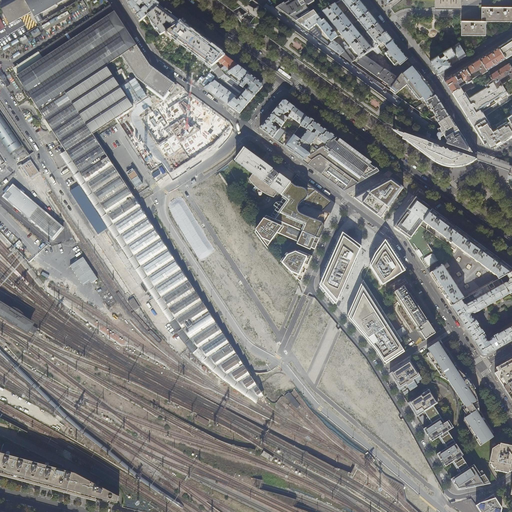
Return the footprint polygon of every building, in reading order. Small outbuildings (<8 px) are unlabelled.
[(18,0),(1,10),(9,24),(31,12),(38,24),(43,21),(39,15),(64,0),(18,0)] [(151,13),(159,7),(149,0),(124,0),(139,22),(146,17),(145,14),(146,14),(147,13),(148,12),(149,11),(151,13)] [(246,4),(253,0),(252,0),(216,0),(223,5),(233,12),(241,7),(243,6),(246,4)] [(311,11),(307,5),(309,4),(316,0),(291,0),(284,4),(283,3),(274,7),(300,26),(314,17),(311,13),(310,12),(311,11)] [(359,0),(340,0),(339,1),(341,3),(342,2),(349,10),(360,1),(359,0)] [(364,6),(360,1),(349,10),(358,21),(369,12),(364,6)] [(300,26),(274,7),(272,6),(271,8),(267,4),(264,8),(263,8),(261,10),(427,132),(425,135),(429,136),(427,140),(439,144),(453,136),(437,124),(415,108),(395,94),(390,90),(351,63),(340,55),(328,46),(300,26)] [(343,14),(335,4),(322,12),(332,24),(343,14)] [(461,21),(461,35),(485,35),(486,21),(511,20),(511,6),(481,7),(482,21),(461,21)] [(159,7),(151,13),(147,16),(152,23),(151,24),(153,27),(155,30),(156,29),(160,36),(180,24),(181,23),(168,14),(159,7)] [(319,14),(316,9),(311,13),(314,17),(319,14)] [(255,18),(250,25),(252,26),(261,33),(293,57),(314,72),(380,124),(383,127),(386,130),(389,132),(420,155),(434,146),(437,145),(439,144),(427,140),(429,136),(425,135),(427,132),(261,10),(260,12),(257,16),(255,18)] [(123,57),(138,47),(135,42),(126,29),(115,12),(17,75),(60,142),(67,151),(90,188),(115,172),(91,135),(135,108),(137,113),(152,102),(135,77),(123,57)] [(374,18),(369,12),(358,21),(367,33),(379,24),(374,18)] [(337,37),(319,14),(314,17),(300,26),(308,31),(315,26),(317,24),(331,42),(330,43),(328,46),(340,55),(348,49),(349,48),(344,42),(339,46),(333,41),(337,37)] [(352,26),(343,14),(332,24),(341,35),(352,26)] [(180,24),(160,36),(152,41),(156,47),(161,55),(171,63),(184,72),(195,81),(205,88),(218,79),(211,67),(216,64),(218,61),(224,57),(222,55),(215,50),(204,42),(192,33),(180,24)] [(383,28),(379,24),(367,33),(366,34),(368,37),(370,35),(373,39),(370,42),(371,44),(372,44),(386,33),(383,28)] [(315,26),(308,31),(328,46),(330,43),(321,38),(322,34),(315,26)] [(352,26),(341,35),(350,46),(362,37),(352,26)] [(390,37),(386,33),(372,44),(373,45),(374,47),(377,45),(378,47),(383,43),(386,46),(393,41),(390,37)] [(370,47),(362,37),(350,46),(359,57),(363,54),(374,47),(373,45),(370,47)] [(511,37),(507,40),(499,46),(509,61),(511,58),(511,37)] [(395,43),(393,41),(386,46),(390,51),(386,54),(395,66),(398,63),(401,66),(408,60),(395,43)] [(465,54),(458,42),(451,47),(455,54),(459,60),(462,58),(466,55),(465,54)] [(511,65),(509,61),(499,46),(495,49),(487,53),(480,58),(487,69),(506,57),(509,63),(490,75),(494,81),(497,87),(503,84),(511,77),(511,65)] [(123,57),(135,77),(163,98),(174,84),(172,82),(156,70),(150,66),(145,59),(138,47),(123,57)] [(449,58),(455,54),(451,47),(430,61),(434,66),(439,73),(446,68),(454,63),(451,59),(449,58)] [(356,59),(348,49),(340,55),(351,63),(356,59)] [(391,88),(398,79),(394,75),(389,72),(385,69),(384,70),(363,54),(359,57),(357,59),(360,61),(358,63),(383,81),(382,83),(386,85),(387,84),(389,85),(388,86),(391,88)] [(224,57),(218,61),(220,63),(219,63),(219,64),(221,65),(222,66),(223,65),(224,67),(223,67),(223,68),(222,68),(220,69),(216,64),(211,67),(218,79),(219,79),(226,75),(225,74),(238,66),(231,60),(225,56),(224,57)] [(448,85),(452,92),(461,86),(462,85),(461,84),(460,85),(457,82),(460,80),(461,82),(464,80),(466,83),(472,79),(469,75),(478,69),(481,73),(487,70),(486,69),(487,69),(480,58),(473,62),(459,71),(444,80),(448,85)] [(244,70),(242,68),(238,66),(225,74),(226,75),(240,86),(249,74),(244,70)] [(398,79),(391,88),(390,90),(395,94),(408,84),(422,103),(424,102),(425,102),(436,96),(435,94),(433,91),(430,87),(413,66),(405,72),(406,73),(403,74),(402,75),(399,77),(398,79)] [(249,74),(240,86),(244,88),(245,87),(244,86),(245,85),(247,84),(249,86),(249,87),(246,90),(254,96),(258,91),(262,87),(262,85),(262,83),(256,79),(253,77),(249,74)] [(219,79),(218,79),(205,88),(211,92),(223,101),(228,105),(235,97),(241,92),(244,89),(244,88),(240,86),(226,75),(219,79)] [(459,104),(462,109),(497,87),(494,81),(485,86),(487,89),(469,100),(461,86),(452,92),(456,100),(457,101),(459,104)] [(469,119),(473,126),(485,119),(481,112),(480,113),(478,109),(481,107),(489,102),(500,95),(504,92),(503,90),(506,89),(503,84),(497,87),(462,109),(465,113),(466,112),(467,114),(466,115),(469,119)] [(246,90),(244,89),(241,92),(242,93),(240,94),(241,95),(237,100),(235,99),(236,98),(235,97),(228,105),(234,110),(240,114),(247,105),(254,96),(246,90)] [(437,124),(449,117),(443,107),(436,96),(415,108),(437,124)] [(287,111),(291,114),(295,108),(291,105),(286,101),(283,101),(278,107),(272,114),(284,123),(288,118),(283,115),(284,114),(286,112),(287,111)] [(295,108),(291,114),(288,118),(289,119),(290,117),(292,118),(291,120),(295,123),(296,121),(301,125),(307,117),(302,113),(295,108)] [(0,114),(0,141),(10,156),(19,150),(23,147),(0,114)] [(281,127),(284,123),(272,114),(266,121),(260,128),(267,133),(273,138),(279,130),(272,124),(273,122),(274,123),(275,122),(281,127)] [(307,117),(301,125),(300,126),(307,131),(302,139),(311,145),(317,138),(326,145),(336,138),(331,134),(322,128),(307,117)] [(452,120),(449,117),(437,124),(453,136),(459,132),(458,130),(452,120)] [(490,127),(485,119),(473,126),(476,131),(483,143),(484,142),(485,144),(484,144),(493,148),(500,143),(509,138),(511,136),(511,124),(507,117),(496,124),(498,127),(492,131),(489,127),(490,127)] [(473,126),(469,119),(467,120),(475,132),(476,131),(473,126)] [(301,140),(294,135),(292,137),(280,128),(279,130),(273,138),(277,141),(286,148),(294,154),(302,160),(317,150),(311,145),(302,139),(301,140)] [(466,144),(459,132),(453,136),(439,144),(434,146),(420,155),(424,159),(434,165),(438,167),(443,168),(448,169),(451,169),(453,169),(456,169),(459,169),(461,168),(465,167),(469,165),(477,161),(476,159),(475,158),(474,156),(472,153),(470,150),(466,144)] [(340,143),(338,141),(337,143),(333,140),(326,145),(317,150),(302,160),(309,165),(325,177),(334,183),(340,188),(343,190),(344,191),(363,180),(364,181),(379,172),(378,171),(378,170),(377,169),(377,170),(373,167),(370,165),(370,164),(355,153),(340,143)] [(291,182),(245,149),(235,162),(252,174),(249,180),(252,184),(255,187),(260,191),(267,195),(273,198),(277,193),(281,196),(291,182)] [(130,265),(170,323),(171,322),(164,310),(169,307),(163,298),(158,301),(150,289),(155,286),(149,277),(144,280),(136,268),(141,265),(135,256),(130,259),(122,247),(127,244),(122,235),(116,238),(109,227),(114,223),(111,219),(107,221),(102,213),(106,211),(90,188),(67,151),(60,156),(93,210),(130,265)] [(264,395),(137,205),(130,196),(115,172),(90,188),(106,211),(102,213),(107,221),(111,219),(114,223),(109,227),(116,238),(122,235),(127,244),(122,247),(130,259),(135,256),(141,265),(136,268),(144,280),(149,277),(155,286),(150,289),(158,301),(163,298),(169,307),(164,310),(171,322),(170,323),(177,333),(179,331),(180,332),(182,331),(185,335),(186,334),(191,340),(199,349),(207,357),(215,365),(225,373),(239,383),(260,398),(264,395)] [(331,211),(335,203),(331,200),(302,178),(297,187),(291,182),(281,196),(289,201),(275,220),(319,239),(319,238),(320,238),(320,236),(321,235),(321,233),(322,232),(322,231),(323,231),(323,229),(324,228),(324,227),(324,226),(323,224),(321,222),(318,221),(317,220),(316,220),(314,219),(313,219),(306,216),(300,213),(300,209),(298,208),(298,206),(304,206),(304,205),(330,214),(331,211)] [(378,186),(355,199),(365,207),(379,217),(381,219),(404,188),(393,180),(391,179),(378,186)] [(0,196),(0,198),(54,240),(64,227),(10,185),(0,196)] [(427,230),(420,225),(423,221),(432,210),(429,207),(429,206),(425,203),(423,201),(422,202),(416,197),(410,205),(409,206),(409,205),(405,211),(405,212),(404,213),(403,213),(399,218),(400,219),(399,220),(399,221),(398,220),(394,226),(393,228),(394,228),(394,229),(399,233),(400,232),(404,235),(407,239),(411,245),(421,261),(426,269),(438,261),(423,237),(428,231),(427,230)] [(446,220),(432,210),(423,221),(428,225),(427,226),(427,230),(428,231),(455,250),(457,246),(459,248),(464,252),(475,260),(474,260),(477,262),(492,273),(495,275),(497,276),(499,279),(500,278),(506,275),(511,271),(511,268),(503,262),(481,246),(446,220)] [(317,244),(319,239),(275,220),(266,216),(255,230),(266,244),(277,230),(314,247),(315,243),(317,244)] [(315,250),(317,244),(315,243),(314,247),(277,230),(266,244),(267,245),(267,246),(277,233),(315,250)] [(361,247),(343,233),(320,285),(336,305),(361,247)] [(406,271),(385,240),(375,254),(370,265),(383,285),(406,271)] [(282,263),(283,265),(289,258),(299,253),(309,257),(307,262),(309,263),(312,256),(299,251),(288,256),(282,263)] [(292,274),(302,278),(309,263),(307,262),(309,257),(299,253),(289,258),(283,265),(292,274)] [(83,256),(69,265),(82,287),(96,279),(83,256)] [(456,288),(449,277),(450,277),(448,274),(442,266),(430,274),(433,279),(444,296),(451,306),(461,300),(463,299),(458,291),(459,290),(457,288),(456,288)] [(451,306),(456,314),(465,328),(477,346),(482,354),(486,355),(491,353),(504,346),(511,340),(511,271),(506,275),(509,279),(508,281),(507,283),(506,282),(503,283),(500,278),(499,279),(468,296),(470,300),(473,299),(474,301),(472,302),(471,302),(469,303),(469,304),(466,306),(464,306),(461,300),(451,306)] [(302,278),(292,274),(300,282),(302,278)] [(402,303),(426,340),(436,333),(430,326),(435,323),(405,278),(392,286),(396,292),(395,292),(402,303)] [(408,350),(363,282),(351,308),(348,315),(378,351),(386,364),(408,350)] [(0,311),(34,332),(36,328),(0,304),(0,311)] [(397,330),(402,337),(407,333),(402,327),(397,330)] [(179,331),(177,333),(187,345),(199,359),(210,369),(222,380),(238,391),(257,404),(260,398),(239,383),(225,373),(215,365),(207,357),(199,349),(191,340),(186,334),(185,335),(182,331),(180,332),(179,331)] [(49,341),(62,347),(63,345),(50,339),(49,341)] [(479,406),(478,402),(477,398),(476,395),(474,390),(475,389),(465,374),(462,376),(458,370),(457,371),(448,358),(451,357),(442,344),(440,341),(427,349),(430,352),(427,354),(440,375),(440,377),(448,381),(463,403),(464,409),(463,409),(464,411),(464,417),(463,420),(480,446),(493,437),(491,434),(493,433),(479,411),(479,406)] [(511,356),(510,358),(510,359),(507,361),(507,362),(505,363),(496,368),(498,372),(495,374),(497,377),(505,389),(511,399),(511,356)] [(403,365),(390,374),(393,379),(399,389),(404,386),(406,385),(410,391),(418,387),(415,384),(422,379),(412,364),(412,363),(405,367),(403,365)] [(355,376),(362,381),(367,375),(360,369),(355,376)] [(429,390),(408,403),(416,417),(424,412),(432,424),(445,415),(429,390)] [(432,424),(423,429),(427,435),(428,435),(429,437),(432,442),(436,439),(435,437),(437,436),(438,438),(439,437),(442,443),(444,442),(447,448),(446,448),(437,454),(440,460),(442,460),(445,465),(446,467),(450,464),(449,462),(451,461),(452,463),(452,462),(456,468),(457,467),(461,473),(459,474),(451,479),(452,481),(455,485),(458,490),(464,489),(483,485),(490,484),(481,470),(478,473),(473,465),(469,468),(465,462),(461,456),(463,455),(451,437),(448,431),(453,427),(445,415),(432,424)] [(194,420),(204,426),(206,422),(196,416),(194,420)] [(495,470),(508,473),(509,471),(510,472),(511,470),(511,445),(500,443),(500,445),(498,445),(492,449),(489,462),(491,463),(491,465),(493,468),(495,469),(495,470)] [(0,473),(69,493),(93,499),(120,505),(123,497),(93,480),(80,473),(0,452),(0,473)] [(481,502),(476,506),(480,511),(499,511),(497,503),(492,495),(481,502)]
